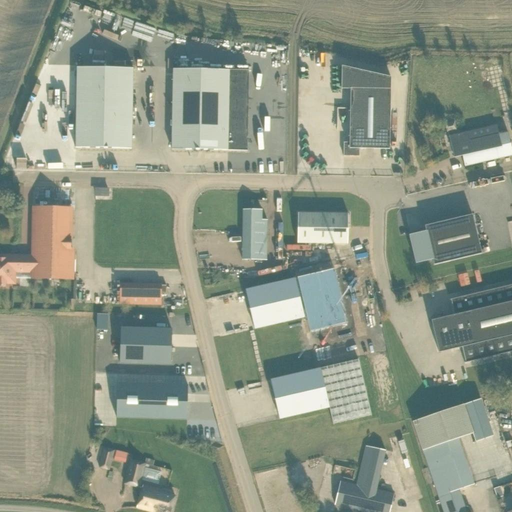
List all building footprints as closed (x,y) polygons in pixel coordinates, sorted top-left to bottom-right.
[(344,143),(343,157),(359,157),(359,149),(390,150),(391,90),(391,77),(342,67),(341,89),(350,89),(349,143),(344,143)] [(75,148),(132,149),(133,69),(77,68),(75,148)] [(229,70),(173,69),(172,150),(228,151),(229,70)] [(492,97),(477,97),(478,113),(493,112),(492,97)] [(498,135),(496,126),(449,137),(454,157),(462,155),(464,167),(511,156),(511,150),(508,133),(498,135)] [(33,258),(33,270),(33,279),(74,280),(74,259),(70,259),(71,208),(34,208),(33,258)] [(259,210),(242,210),(242,260),(266,261),(266,221),(259,220),(259,210)] [(297,244),(347,245),(348,215),(297,214),(297,244)] [(481,255),(472,215),(424,227),(426,232),(409,236),(416,264),(432,260),(434,266),(481,255)] [(14,270),(33,270),(33,258),(0,257),(0,286),(5,287),(6,282),(14,282),(14,270)] [(261,270),(262,276),(282,272),(281,267),(261,270)] [(245,290),(254,330),(304,318),(308,334),(346,325),(333,270),(245,290)] [(457,276),(460,287),(469,284),(466,273),(457,276)] [(120,305),(161,306),(161,285),(120,284),(120,305)] [(431,321),(438,353),(462,348),(465,362),(464,363),(511,352),(511,285),(449,300),(449,301),(451,301),(454,315),(431,321)] [(172,329),(121,328),(120,364),(170,366),(172,329)] [(279,420),(329,408),(333,424),(371,415),(358,360),(270,380),(279,420)] [(117,383),(116,418),(187,420),(188,386),(117,383)] [(412,422),(422,451),(458,438),(472,434),(476,442),(493,436),(480,399),(412,422)] [(470,511),(469,508),(467,505),(464,506),(459,490),(474,485),(458,438),(422,451),(443,511),(470,511)] [(357,485),(340,482),(335,505),(364,511),(389,511),(394,494),(376,490),(385,451),(366,447),(357,485)] [(99,467),(110,470),(115,451),(104,448),(99,467)] [(161,472),(144,468),(145,465),(153,466),(154,461),(146,459),(145,464),(132,461),(126,483),(139,487),(141,480),(158,485),(161,472)] [(161,490),(143,486),(138,508),(151,511),(158,511),(159,511),(160,511),(171,511),(175,496),(171,495),(172,492),(162,489),(161,490)]
